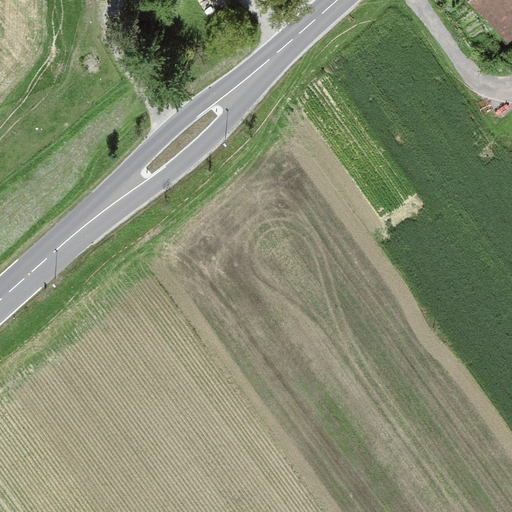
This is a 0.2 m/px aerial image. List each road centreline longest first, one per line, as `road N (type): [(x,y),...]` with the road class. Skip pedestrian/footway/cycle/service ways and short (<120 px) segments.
road 1 (tertiary): [(0,304),(182,140)]
road 2 (tertiary): [(339,0),(182,140)]
